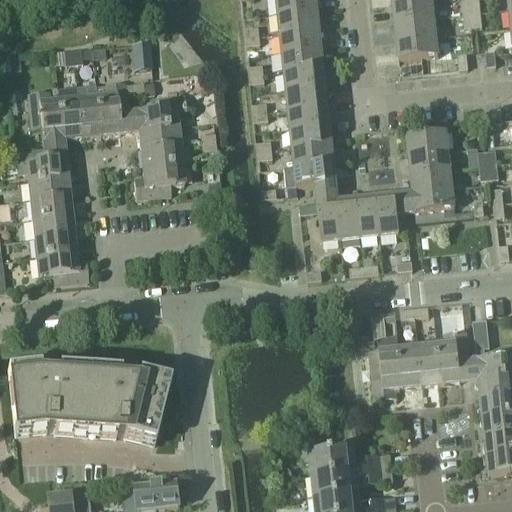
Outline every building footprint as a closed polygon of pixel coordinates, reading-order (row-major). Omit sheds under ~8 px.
[(276,0),(275,0),(277,20),(316,16),(313,0),(276,0)] [(393,25),(393,26),(401,25),(432,21),(429,2),(391,7),(393,25)] [(471,19),(480,18),(478,4),(471,5),(470,5),(471,19)] [(470,5),(461,6),(462,20),(471,19),(470,5)] [(277,20),(280,39),(318,35),(316,16),(277,20)] [(471,19),(472,33),(481,32),(480,18),(471,19)] [(471,19),(462,20),(464,34),(470,33),(472,33),(471,19)] [(393,26),(396,45),(434,40),(432,25),(432,21),(401,25),(393,26)] [(244,35),(245,43),(258,42),(257,33),(244,35)] [(280,39),(282,59),(320,54),(318,35),(280,39)] [(434,40),(396,45),(398,65),(436,60),(434,40)] [(258,42),(245,43),(246,52),(259,50),(258,42)] [(148,49),(131,51),(133,76),(150,74),(148,49)] [(282,59),(284,77),(322,73),(320,54),(282,59)] [(79,55),(71,56),(73,70),(80,69),(79,55)] [(104,55),(92,56),(92,64),(105,63),(104,55)] [(73,70),(71,56),(62,57),(64,71),(73,70)] [(485,58),(486,73),(495,72),(494,57),(485,58)] [(458,75),(467,75),(466,60),(457,61),(458,75)] [(17,62),(8,63),(9,76),(19,74),(17,62)] [(248,73),(249,81),(262,80),(261,71),(248,73)] [(284,77),(286,96),(324,92),(322,73),(284,77)] [(262,80),(249,81),(249,90),(263,89),(262,80)] [(104,101),(96,101),(101,142),(130,139),(128,117),(126,88),(104,91),(104,101)] [(151,91),(142,92),(143,103),(152,102),(151,91)] [(286,96),(288,116),(326,111),(324,92),(286,96)] [(40,133),(42,156),(62,154),(62,146),(57,106),(49,107),(48,97),(27,99),(30,134),(40,133)] [(96,101),(76,104),(81,144),(101,142),(96,101)] [(149,115),(128,117),(130,139),(137,138),(137,137),(177,133),(176,123),(185,122),(183,102),(149,105),(149,115)] [(76,104),(57,106),(62,146),(81,144),(76,104)] [(252,111),(253,119),(266,118),(265,109),(252,111)] [(288,116),(290,134),(328,130),(326,111),(288,116)] [(492,130),(501,129),(500,115),(491,116),(492,130)] [(473,132),(472,117),(463,119),(465,133),(473,132)] [(266,118),(253,119),(254,128),(267,127),(266,118)] [(290,134),(293,153),(330,149),(328,130),(290,134)] [(179,151),(177,133),(137,137),(137,138),(139,155),(179,151)] [(407,140),(409,160),(447,155),(445,136),(407,140)] [(200,140),(200,149),(214,148),(213,139),(200,140)] [(214,148),(200,149),(201,156),(214,155),(214,148)] [(256,149),(256,157),(270,156),(269,148),(256,149)] [(293,153),(295,173),(333,168),(330,149),(293,153)] [(181,170),(179,151),(139,155),(141,174),(181,170)] [(26,178),(27,188),(66,184),(62,154),(42,156),(14,159),(16,179),(26,178)] [(409,160),(411,179),(449,175),(447,155),(409,160)] [(270,156),(256,157),(257,166),(271,164),(270,156)] [(476,157),(478,172),(487,171),(485,156),(476,157)] [(494,156),(485,156),(487,171),(495,170),(494,156)] [(315,190),(316,199),(336,197),(335,188),(333,168),(295,173),(283,174),(285,193),(297,192),(315,190)] [(183,190),(181,170),(141,174),(142,183),(133,185),(135,206),(170,202),(169,191),(183,190)] [(495,170),(487,171),(488,184),(496,184),(495,170)] [(487,171),(478,172),(479,185),(487,185),(488,184),(487,171)] [(411,179),(413,197),(451,193),(449,175),(411,179)] [(27,188),(29,206),(68,202),(66,184),(27,188)] [(217,190),(208,190),(209,200),(218,199),(217,190)] [(413,197),(403,199),(406,219),(453,214),(451,193),(413,197)] [(274,194),(260,196),(261,204),(275,203),(274,194)] [(492,195),(494,209),(502,208),(501,194),(492,195)] [(336,197),(316,199),(317,208),(299,211),(299,219),(318,217),(322,247),(341,245),(337,206),(336,197)] [(395,200),(375,202),(380,241),(399,239),(397,220),(406,219),(403,199),(395,200)] [(29,206),(31,226),(70,222),(68,202),(29,206)] [(375,202),(356,204),(360,243),(380,241),(375,202)] [(356,204),(337,206),(341,245),(360,243),(356,204)] [(472,207),(474,220),(482,219),(481,206),(472,207)] [(504,222),(502,208),(494,209),(495,223),(504,222)] [(31,226),(33,245),(72,241),(70,222),(31,226)] [(33,245),(35,265),(74,260),(72,241),(33,245)] [(500,266),(508,265),(507,251),(498,252),(500,266)] [(74,260),(35,265),(37,283),(51,282),(53,293),(87,289),(85,269),(75,269),(74,260)] [(396,268),(397,277),(411,276),(410,267),(396,268)] [(377,270),(363,272),(364,280),(378,279),(377,270)] [(364,280),(363,272),(349,273),(350,282),(364,280)] [(306,279),(306,286),(320,285),(319,277),(306,279)] [(428,313),(414,315),(414,323),(428,321),(428,313)] [(414,323),(414,315),(399,316),(400,325),(414,323)] [(394,316),(383,318),(383,327),(395,326),(394,316)] [(356,320),(358,349),(373,347),(370,319),(356,320)] [(478,385),(478,386),(511,382),(511,350),(503,352),(504,361),(485,363),(484,353),(489,353),(486,325),(483,325),(472,326),(476,364),(468,364),(468,369),(467,370),(469,386),(478,385)] [(460,387),(469,386),(467,370),(468,369),(468,364),(464,337),(444,339),(445,348),(437,349),(441,389),(460,387)] [(395,395),(403,394),(398,354),(399,354),(398,342),(389,343),(383,345),(380,349),(379,352),(380,356),(379,356),(382,385),(373,386),(375,406),(396,404),(395,395)] [(422,392),(441,389),(437,349),(418,352),(422,392)] [(403,394),(422,392),(418,352),(399,354),(398,354),(403,394)] [(114,439),(123,440),(122,444),(153,452),(168,389),(137,382),(135,388),(135,390),(118,389),(118,380),(57,376),(56,384),(39,383),(39,382),(38,375),(6,378),(13,442),(45,439),(45,435),(53,435),(52,440),(114,445),(114,439)] [(511,382),(478,386),(480,405),(511,401),(511,382)] [(511,401),(480,405),(482,423),(511,419),(511,401)] [(511,419),(482,423),(484,442),(511,438),(511,419)] [(511,438),(484,442),(487,460),(511,457),(511,438)] [(309,467),(311,482),(391,473),(389,460),(366,462),(367,465),(355,466),(354,454),(333,456),(332,448),(300,451),(302,467),(309,467)] [(511,457),(487,460),(489,479),(511,476),(511,457)] [(306,501),(307,504),(359,498),(357,488),(369,487),(369,489),(392,486),(391,473),(311,482),(313,500),(306,501)] [(179,511),(177,489),(135,494),(136,511),(179,511)] [(394,511),(394,502),(371,504),(371,507),(360,508),(359,498),(307,504),(307,505),(313,504),(314,511),(394,511)] [(91,511),(90,499),(49,503),(50,511),(91,511)]
